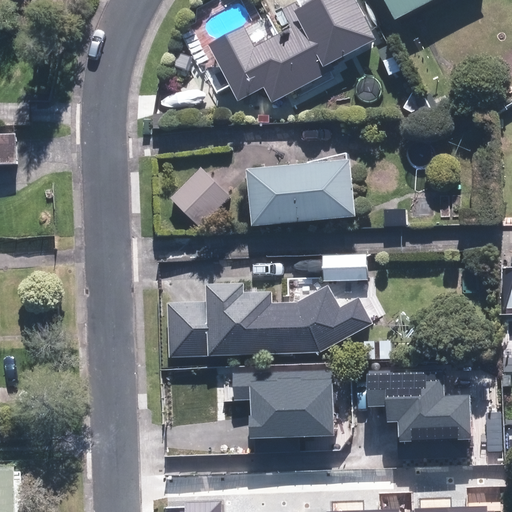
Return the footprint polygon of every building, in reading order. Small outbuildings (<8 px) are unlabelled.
[(209,43),(238,100),(263,87),(271,102),(329,73),(324,64),(373,40),(353,0),(316,0),(303,7),(299,0),(298,0),(283,8),(293,28),(254,47),(244,26),(209,43)] [(384,0),(393,17),(426,0),(384,0)] [(174,113),(149,114),(150,133),(175,132),(174,113)] [(0,167),(14,167),(13,138),(0,138),(0,167)] [(346,160),(248,171),(254,223),(352,211),(346,160)] [(171,199),(199,227),(229,196),(200,169),(171,199)] [(406,212),(379,212),(379,230),(406,231),(406,212)] [(511,215),(499,215),(499,234),(511,234),(511,215)] [(364,256),(325,258),(326,281),(366,279),(364,256)] [(511,277),(502,278),(504,309),(511,308),(511,277)] [(168,311),(170,358),(314,352),(363,329),(351,309),(333,318),(320,297),(293,306),(266,307),(266,297),(203,300),(203,310),(168,311)] [(237,370),(237,401),(250,400),(251,438),(333,436),(331,367),(237,370)] [(369,369),(370,403),(388,402),(389,417),(398,417),(399,453),(467,451),(467,435),(473,435),(472,397),(447,398),(446,367),(369,369)] [(10,511),(9,474),(0,474),(0,511),(10,511)] [(184,504),(184,511),(219,511),(219,503),(184,504)]
